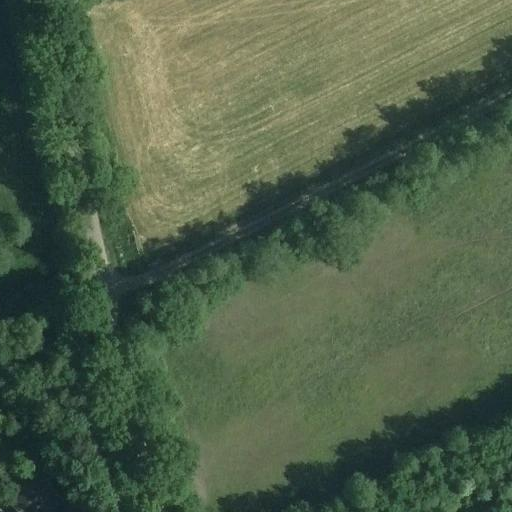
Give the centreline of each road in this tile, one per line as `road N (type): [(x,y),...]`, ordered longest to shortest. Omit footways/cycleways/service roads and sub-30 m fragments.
road 1 (unclassified): [(163,511),(81,195),(65,88),(35,0)]
road 2 (track): [(106,295),(511,93)]
